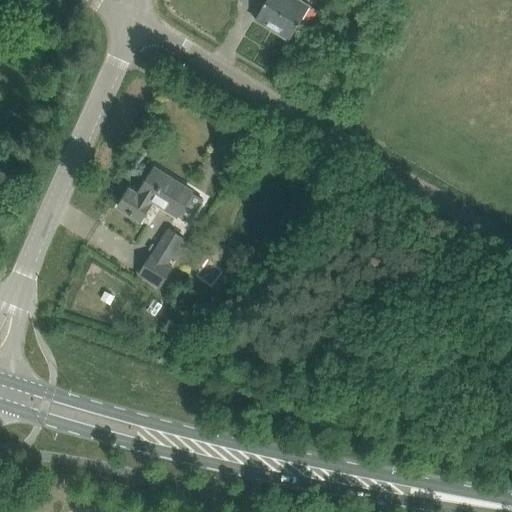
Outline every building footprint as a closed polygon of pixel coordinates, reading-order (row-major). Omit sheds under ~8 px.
[(267,0),(256,20),(290,40),(310,7),(299,0),(267,0)] [(130,189),(119,206),(141,220),(154,200),(178,216),(184,207),(194,213),(203,198),(155,168),(140,192),(141,192),(139,195),(130,189)] [(169,228),(139,274),(160,287),(173,267),(168,264),(185,238),(169,228)] [(199,265),(217,272),(225,251),(206,244),(199,265)] [(114,296),(105,292),(102,299),(111,303),(114,296)]
